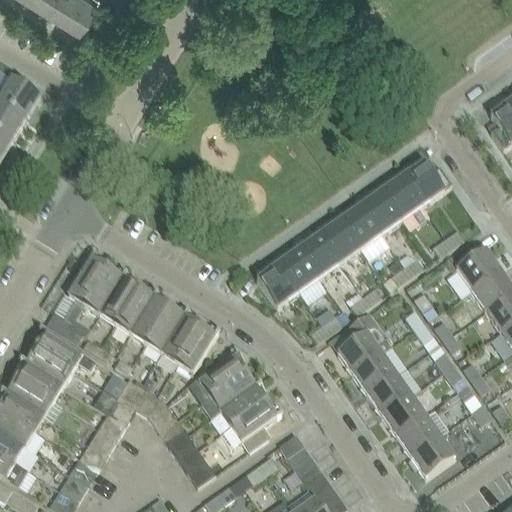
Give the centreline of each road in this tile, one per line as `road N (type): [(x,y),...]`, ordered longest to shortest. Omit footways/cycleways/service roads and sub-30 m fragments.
road 1 (residential): [(395,511),(267,339),(66,212)]
road 2 (residential): [(511,231),(438,122),(448,98),(511,54)]
road 3 (unclassified): [(120,124),(199,0)]
road 4 (residential): [(120,124),(0,51)]
road 5 (unclassified): [(0,317),(66,212)]
